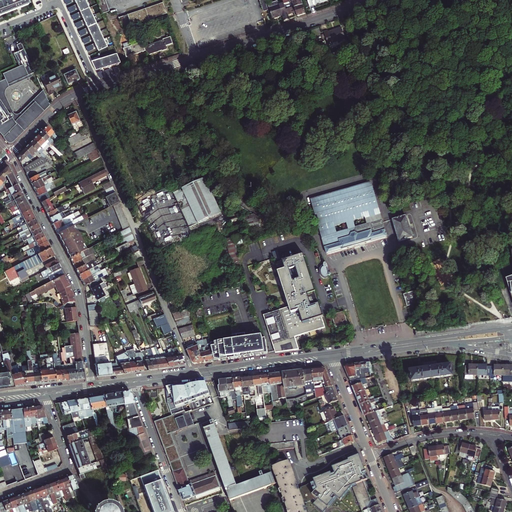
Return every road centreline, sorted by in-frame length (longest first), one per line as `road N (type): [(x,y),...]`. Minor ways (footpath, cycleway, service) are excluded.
road 1 (residential): [(190,370),(79,93)]
road 2 (residential): [(372,0),(98,87)]
road 3 (tertiary): [(91,383),(75,281),(9,153)]
road 4 (primary): [(505,328),(329,351)]
road 5 (residential): [(46,396),(68,466),(0,495)]
road 6 (primary): [(192,376),(332,359)]
road 7 (primary): [(329,351),(190,370)]
road 8 (residential): [(134,384),(181,511)]
road 9 (residential): [(490,435),(434,435),(369,456)]
